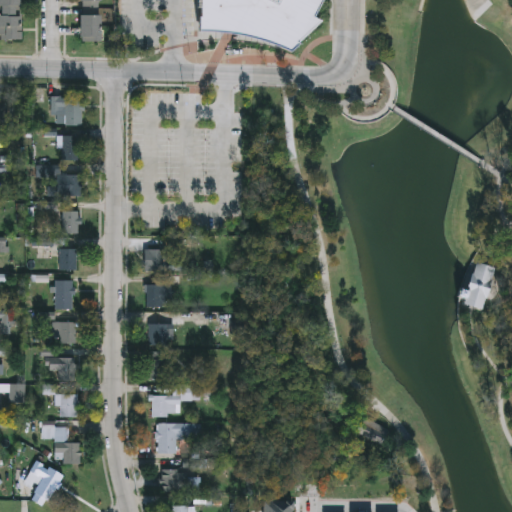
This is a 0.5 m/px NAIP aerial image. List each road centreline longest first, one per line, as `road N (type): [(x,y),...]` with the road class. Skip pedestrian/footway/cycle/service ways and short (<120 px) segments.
road 1 (residential): [(117,71),(114,413),(128,511)]
road 2 (tertiary): [(346,0),(343,65),(323,77),(0,67)]
